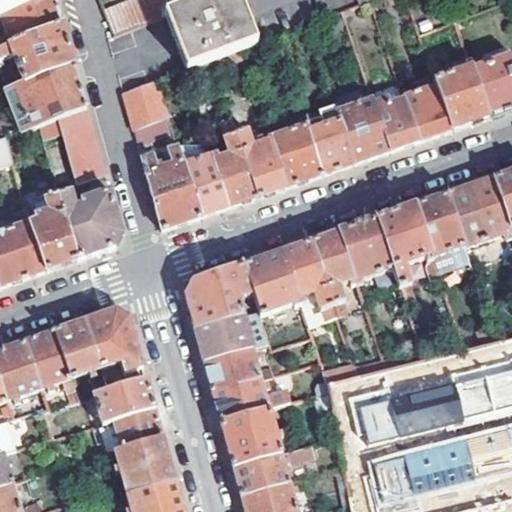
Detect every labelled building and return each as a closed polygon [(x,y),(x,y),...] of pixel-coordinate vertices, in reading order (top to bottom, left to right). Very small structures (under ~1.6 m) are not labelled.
[(56,2),(55,0),(45,0),(39,3),(32,6),(0,18),(0,20),(7,37),(12,48),(63,28),(56,2)] [(0,0),(0,18),(32,6),(29,0),(0,0)] [(135,0),(103,13),(112,38),(165,17),(209,0),(135,0)] [(174,42),(187,74),(210,66),(237,56),(256,48),(238,0),(209,0),(165,17),(174,42)] [(357,0),(361,9),(381,0),(357,0)] [(0,52),(0,65),(11,61),(21,87),(74,66),(68,47),(63,28),(12,48),(0,52)] [(7,37),(0,39),(0,52),(12,48),(7,37)] [(214,77),(241,66),(237,56),(210,66),(214,77)] [(427,64),(432,78),(442,75),(437,60),(427,64)] [(511,65),(510,60),(472,73),(489,121),(511,113),(511,65)] [(57,124),(87,113),(85,106),(74,66),(21,87),(14,91),(31,133),(57,124)] [(187,91),(215,80),(214,77),(210,66),(187,74),(182,76),(187,91)] [(436,89),(451,135),(483,124),(489,121),(472,73),(470,68),(465,70),(467,75),(435,86),(436,89)] [(156,86),(123,98),(133,133),(168,122),(156,86)] [(404,103),(420,145),(446,136),(451,135),(436,89),(404,101),(404,103)] [(3,94),(19,137),(31,133),(14,91),(3,94)] [(393,107),(390,101),(373,107),(390,156),(395,154),(420,145),(404,103),(393,107)] [(340,126),(354,168),(361,166),(390,156),(373,107),(371,103),(336,115),(340,126)] [(57,124),(75,188),(95,182),(105,179),(87,113),(57,124)] [(137,149),(173,137),(168,122),(133,133),(137,149)] [(269,144),(286,192),(296,189),(324,179),(309,136),(307,129),(276,140),(271,126),(263,128),(269,144)] [(330,177),(354,168),(340,126),(309,136),(324,179),(330,177)] [(236,137),(259,202),(280,194),(286,192),(269,144),(264,146),(262,141),(257,143),(258,147),(254,149),(248,133),(236,137)] [(204,136),(191,142),(191,150),(208,149),(204,136)] [(212,159),(231,211),(237,209),(259,202),(236,137),(224,141),(229,158),(220,161),(219,157),(212,159)] [(0,171),(11,167),(3,143),(0,143),(0,171)] [(225,213),(231,211),(212,159),(208,149),(191,150),(178,150),(202,221),(225,213)] [(142,163),(162,235),(183,227),(202,221),(178,150),(168,154),(173,168),(163,171),(161,165),(157,167),(154,159),(142,163)] [(511,176),(494,183),(511,234),(511,233),(511,176)] [(57,194),(76,264),(114,251),(123,238),(112,202),(105,179),(95,182),(100,198),(79,204),(80,209),(73,211),(68,191),(57,194)] [(511,235),(511,234),(494,183),(486,185),(446,199),(465,253),(504,239),(506,245),(511,243),(511,235)] [(45,206),(48,215),(36,219),(34,220),(36,225),(31,226),(47,274),(55,271),(76,264),(57,194),(56,192),(42,197),(45,206)] [(465,253),(446,199),(421,208),(414,211),(432,263),(465,253)] [(45,206),(33,210),(36,219),(48,215),(45,206)] [(393,274),(405,308),(414,305),(409,289),(411,289),(405,270),(426,263),(426,267),(424,270),(431,289),(440,286),(437,277),(432,263),(414,211),(408,213),(375,223),(393,274)] [(31,226),(26,213),(16,217),(19,229),(0,235),(0,290),(7,288),(47,274),(31,226)] [(393,274),(375,223),(346,234),(338,237),(356,291),(362,308),(374,304),(372,296),(363,288),(362,285),(393,274)] [(356,291),(338,237),(332,239),(310,247),(336,324),(347,320),(338,292),(348,288),(350,292),(356,291)] [(336,324),(310,247),(288,254),(281,256),(299,310),(305,307),(304,303),(313,299),(322,328),(336,324)] [(299,310),(281,256),(276,258),(243,270),(254,301),(259,320),(291,308),(294,312),(299,310)] [(254,301),(243,270),(236,272),(192,285),(184,301),(193,332),(241,319),(237,311),(242,310),(240,305),(254,301)] [(440,286),(441,289),(454,285),(450,273),(437,277),(440,286)] [(117,314),(84,326),(99,374),(118,367),(122,377),(144,370),(129,319),(117,314)] [(241,319),(193,332),(195,338),(203,366),(251,355),(244,332),(250,331),(248,325),(243,327),(241,319)] [(53,336),(70,384),(86,378),(88,384),(91,383),(94,382),(92,376),(99,374),(84,326),(77,328),(53,336)] [(26,345),(41,394),(47,392),(49,397),(54,395),(52,390),(61,387),(65,398),(73,395),(70,384),(53,336),(35,342),(26,345)] [(511,344),(500,348),(511,416),(511,344)] [(0,383),(8,406),(12,404),(14,409),(20,407),(18,402),(41,394),(26,345),(0,354),(0,383)] [(251,355),(203,366),(205,373),(211,397),(258,383),(253,366),(259,365),(257,358),(252,359),(251,355)] [(96,399),(107,395),(99,374),(92,376),(94,382),(91,383),(96,399)] [(0,416),(3,425),(13,422),(8,406),(0,383),(0,416)] [(96,399),(93,400),(101,428),(113,425),(154,412),(148,389),(146,383),(107,395),(96,399)] [(258,383),(211,397),(213,403),(219,427),(268,414),(299,404),(297,396),(287,399),(286,395),(272,399),(265,405),(262,395),(267,394),(265,386),(259,387),(258,383)] [(68,408),(76,405),(73,395),(65,398),(68,408)] [(314,400),(323,446),(337,443),(331,415),(328,396),(314,400)] [(33,405),(37,418),(48,414),(43,401),(33,405)] [(154,412),(113,425),(114,431),(109,432),(111,438),(116,436),(121,454),(162,442),(156,419),(154,412)] [(268,414),(219,427),(226,450),(231,471),(280,457),(276,444),(281,443),(279,435),(273,436),(268,414)] [(0,459),(2,458),(12,455),(3,425),(0,425),(0,459)] [(121,454),(114,457),(117,469),(113,470),(115,477),(119,475),(126,500),(175,486),(168,462),(162,442),(121,454)] [(280,457),(231,471),(233,477),(240,501),(288,487),(283,470),(313,462),(310,449),(280,457)] [(0,492),(12,489),(6,470),(11,469),(9,463),(4,464),(2,458),(0,459),(0,492)] [(175,486),(126,500),(128,509),(129,511),(182,511),(181,508),(175,486)] [(289,492),(288,487),(240,501),(242,510),(242,511),(294,511),(291,499),(295,497),(295,492),(289,492)] [(366,487),(347,492),(348,501),(368,496),(366,487)] [(0,511),(19,511),(15,500),(20,498),(18,493),(14,494),(12,489),(0,492),(0,511)] [(113,504),(114,511),(117,511),(128,509),(126,500),(113,504)]
